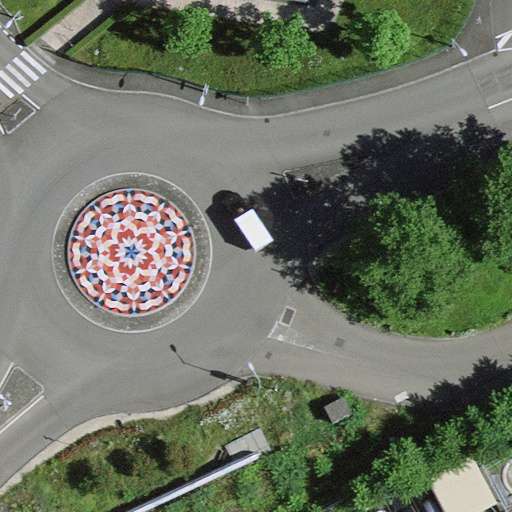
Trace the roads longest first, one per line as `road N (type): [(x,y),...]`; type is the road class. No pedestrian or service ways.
road 1 (residential): [(237,311),(417,374),(511,353)]
road 2 (secondary): [(511,102),(242,201)]
road 3 (secondary): [(242,201),(201,152),(172,137),(108,132),(51,160)]
road 4 (secondary): [(51,160),(17,208),(10,266),(33,323),(55,347)]
road 5 (secondary): [(55,347),(86,364),(154,371),(215,339),(237,311)]
